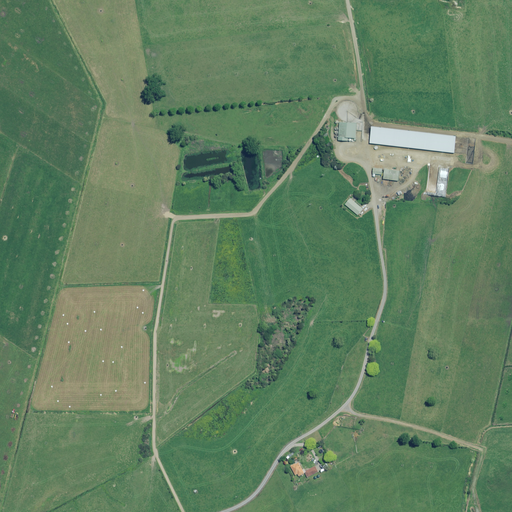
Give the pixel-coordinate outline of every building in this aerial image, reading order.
[(356,123),(339,122),(338,140),(348,141),(348,138),(355,138),(356,123)] [(375,177),(375,174),(382,175),(383,169),(374,168),(373,176),(375,177)] [(399,171),(385,169),(383,179),(398,181),(399,171)] [(363,209),(351,199),(346,204),(358,215),(363,209)] [(306,473),(307,472),(306,470),(305,469),(303,470),(299,462),(291,466),(296,476),(299,475),(300,477),(303,476),(302,475),(305,474),(306,473)] [(307,472),(306,473),(308,477),(318,472),(315,466),(306,470),(307,472)]
